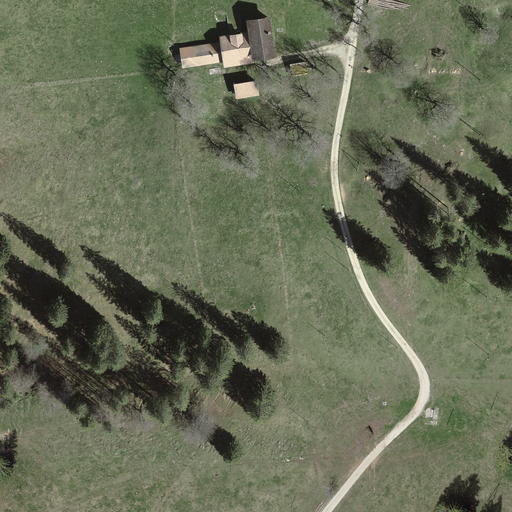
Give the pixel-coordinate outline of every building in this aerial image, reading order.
[(249,22),(251,33),(256,57),(274,53),(268,18),(249,22)] [(221,38),(222,44),(226,62),(256,57),(251,33),(221,38)] [(185,70),(226,62),(222,44),(181,51),(185,70)] [(308,72),(306,62),(293,65),(294,75),(308,72)] [(238,98),(259,93),(256,81),(235,85),(238,98)]
